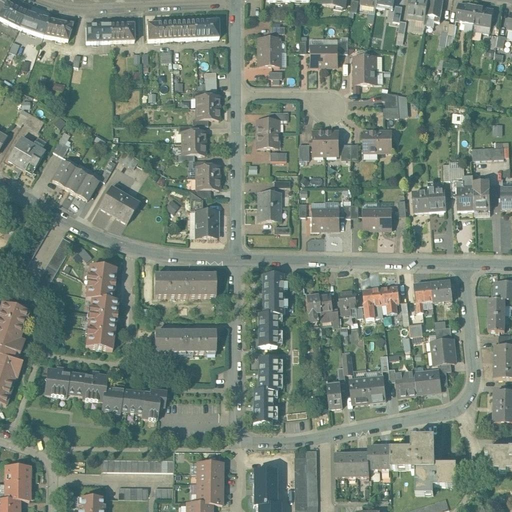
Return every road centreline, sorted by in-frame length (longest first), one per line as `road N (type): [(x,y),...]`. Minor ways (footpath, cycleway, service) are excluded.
road 1 (residential): [(465,261),(474,376),(459,409),(303,440),(239,444)]
road 2 (residential): [(234,257),(115,243),(0,180)]
road 3 (residential): [(465,261),(234,257)]
road 4 (residential): [(234,257),(239,444)]
road 5 (residential): [(55,0),(110,8),(233,3)]
road 6 (residential): [(232,100),(234,257)]
